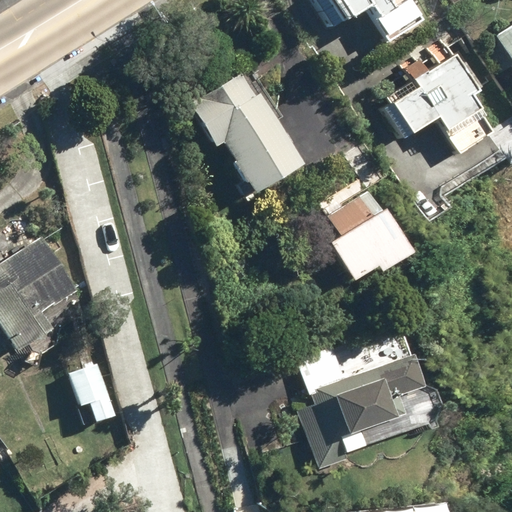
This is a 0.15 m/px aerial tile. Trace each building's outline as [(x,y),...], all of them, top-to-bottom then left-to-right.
[(382,43),(415,22),(401,0),(306,0),(325,29),(359,7),(382,43)] [(440,0),(445,8),(459,0),(440,0)] [(511,20),(487,35),(511,75),(511,20)] [(452,157),(486,135),(462,98),(470,93),(438,42),(426,50),(435,65),(421,73),(413,61),(398,70),(410,89),(376,111),(395,141),(428,120),(452,157)] [(247,198),(297,168),(270,122),(276,118),(247,69),(183,107),(208,149),(215,145),(247,198)] [(385,175),(361,141),(338,158),(362,191),(385,175)] [(358,191),(319,217),(331,236),(319,244),(346,285),(366,271),(369,277),(401,256),(358,191)] [(75,290),(39,232),(0,256),(0,345),(5,353),(46,327),(38,314),(75,290)] [(288,406),(314,474),(342,463),(339,456),(360,448),(355,433),(399,416),(394,401),(420,391),(407,356),(339,381),(327,348),(290,362),(304,400),(288,406)] [(88,405),(92,421),(111,415),(97,364),(68,372),(79,408),(88,405)] [(439,511),(437,502),(389,511),(439,511)]
